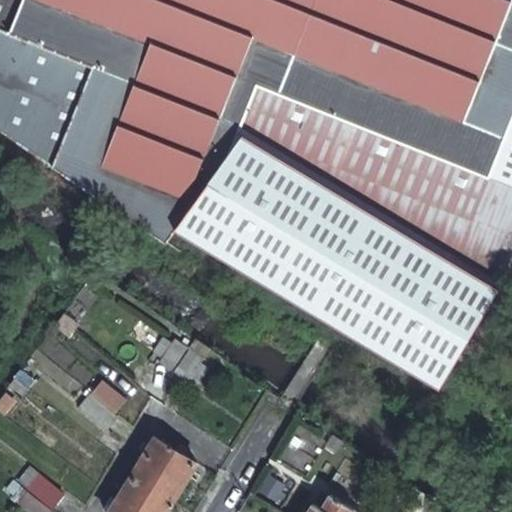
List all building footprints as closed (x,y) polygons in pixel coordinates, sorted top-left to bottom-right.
[(511,0),(0,0),(0,130),(164,242),(173,231),(240,134),(504,276),(511,257),(511,0)] [(504,276),(240,134),(173,231),(438,388),(504,276)] [(186,348),(173,340),(159,362),(171,370),(186,348)] [(203,362),(187,351),(173,373),(189,384),(203,362)] [(105,377),(95,390),(120,410),(130,398),(105,377)] [(113,416),(88,397),(80,409),(104,429),(113,416)] [(163,511),(194,461),(153,436),(115,500),(107,511),(163,511)] [(37,475),(28,488),(53,507),(62,495),(37,475)] [(319,506),(327,493),(318,487),(310,501),(319,506)] [(401,511),(416,511),(421,504),(398,490),(389,504),(401,511)] [(347,511),(351,507),(339,500),(327,493),(319,506),(310,501),(303,511),(347,511)] [(48,511),(25,494),(15,506),(23,511),(48,511)] [(106,511),(107,511),(115,500),(109,495),(101,509),(106,511)]
